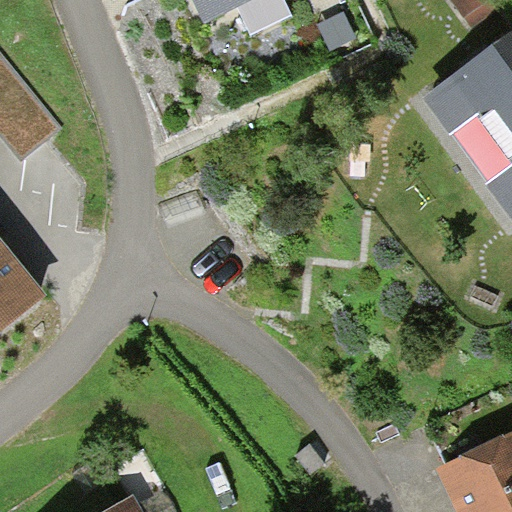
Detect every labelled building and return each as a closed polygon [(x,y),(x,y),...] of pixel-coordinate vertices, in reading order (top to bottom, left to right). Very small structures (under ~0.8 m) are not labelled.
[(192,0),(206,27),(264,0),(192,0)] [(344,11),(319,23),(330,48),(356,36),(344,11)] [(511,36),(424,101),(511,219),(511,36)] [(63,129),(0,52),(0,134),(23,162),(63,129)] [(0,244),(0,338),(45,300),(0,244)] [(511,511),(511,434),(437,472),(456,511),(511,511)] [(144,511),(135,496),(106,511),(144,511)]
